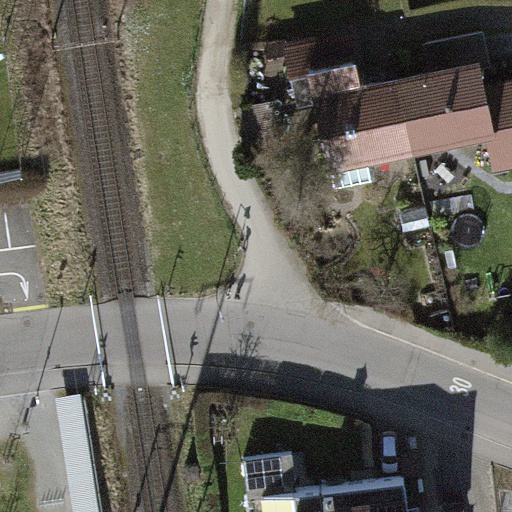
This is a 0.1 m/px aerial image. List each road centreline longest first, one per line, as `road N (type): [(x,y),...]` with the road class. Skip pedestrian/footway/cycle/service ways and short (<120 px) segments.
road 1 (residential): [(0,349),(133,334),(243,335),(359,359),(511,413)]
road 2 (track): [(283,341),(265,244),(216,121),(224,0)]
